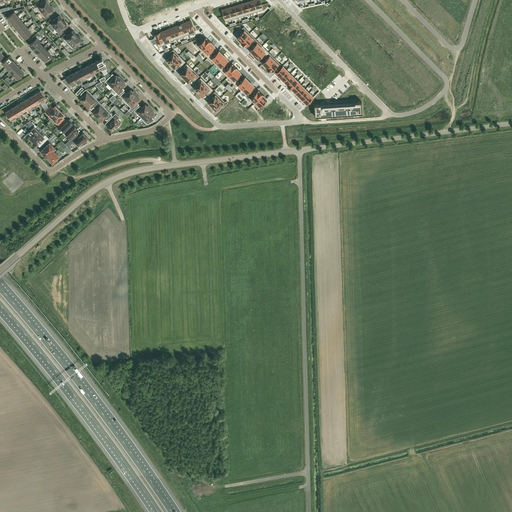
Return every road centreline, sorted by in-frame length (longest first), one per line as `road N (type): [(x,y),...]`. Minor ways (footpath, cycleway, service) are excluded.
road 1 (unclassified): [(298,150),(308,511)]
road 2 (unclassified): [(0,271),(115,178),(298,150)]
road 3 (motorway): [(170,511),(0,287)]
road 4 (motorway): [(0,305),(158,511)]
road 5 (residential): [(279,0),(394,114),(426,106),(447,82)]
road 6 (unclassified): [(298,150),(511,123)]
road 7 (residential): [(133,33),(219,126),(300,121)]
road 8 (residential): [(102,44),(171,114),(151,130),(107,140)]
road 9 (residential): [(195,7),(300,121)]
road 10 (residential): [(107,140),(48,170),(0,122)]
road 11 (residential): [(402,0),(454,48),(475,0)]
